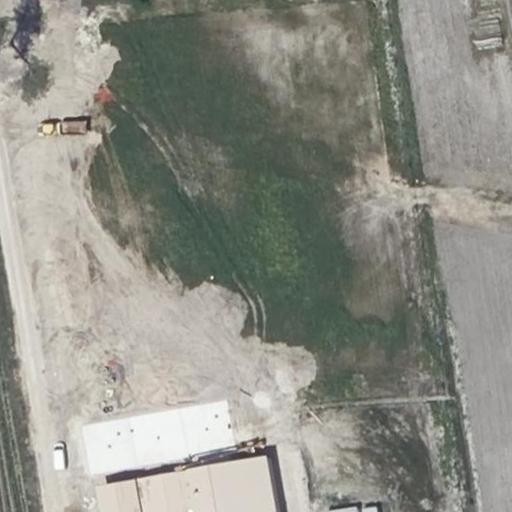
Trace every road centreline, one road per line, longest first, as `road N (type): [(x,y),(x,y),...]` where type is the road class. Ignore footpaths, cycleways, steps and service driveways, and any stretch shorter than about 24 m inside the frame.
road 1 (track): [(0,93),(78,105),(511,215)]
road 2 (track): [(61,511),(0,179)]
